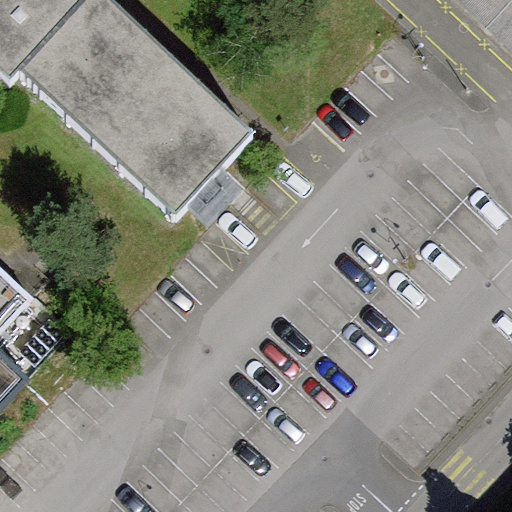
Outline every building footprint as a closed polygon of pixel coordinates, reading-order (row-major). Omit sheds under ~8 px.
[(0,0),(0,80),(17,99),(30,86),(106,2),(107,0),(0,0)] [(511,0),(457,0),(511,50),(511,0)] [(106,2),(30,86),(184,231),(260,147),(106,2)] [(0,349),(33,313),(0,283),(0,349)] [(0,423),(27,393),(0,362),(0,423)]
